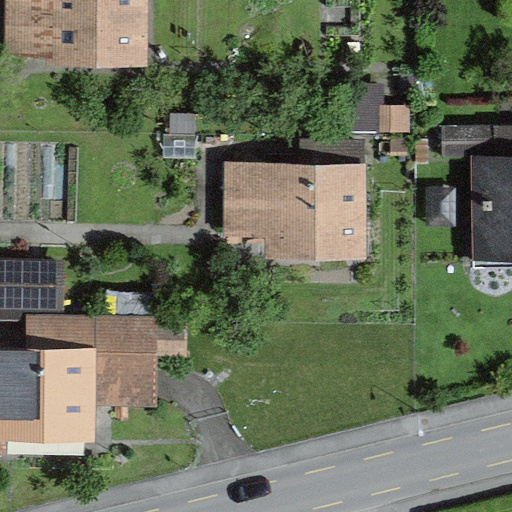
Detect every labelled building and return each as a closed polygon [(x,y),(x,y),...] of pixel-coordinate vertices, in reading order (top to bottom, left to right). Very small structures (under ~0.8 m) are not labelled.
[(154,0),(7,0),(8,57),(155,56),(154,0)] [(493,133),(445,133),(445,160),(492,161),(493,133)] [(369,158),(221,162),(224,263),(371,259),(369,158)] [(511,162),(469,164),(473,267),(511,265),(511,162)] [(64,265),(0,263),(0,307),(63,309),(64,265)] [(27,353),(0,353),(0,454),(89,455),(89,396),(159,397),(160,325),(31,325),(27,353)]
